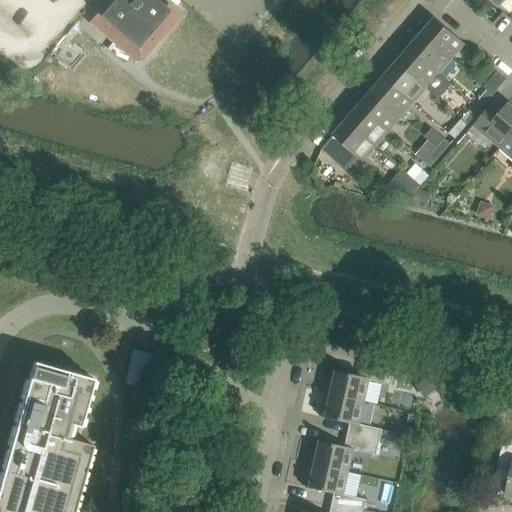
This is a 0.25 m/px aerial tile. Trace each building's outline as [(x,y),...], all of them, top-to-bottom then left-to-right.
[(121,0),(108,15),(102,10),(91,23),(133,59),(142,58),(179,16),(166,5),(161,11),(147,0),(121,0)] [(434,17),(421,32),(451,58),(464,43),(434,17)] [(421,32),(409,47),(439,73),(451,58),(421,32)] [(409,47),(396,61),(426,88),(438,98),(440,97),(442,95),(443,94),(444,94),(446,92),(447,90),(448,89),(449,88),(450,86),(451,84),(439,73),(409,47)] [(396,61),(383,76),(414,102),(426,88),(396,61)] [(506,80),(497,71),(484,87),(487,89),(493,95),(506,80)] [(383,76),(371,90),(401,117),(414,102),(383,76)] [(487,89),(479,99),(485,104),(493,95),(487,89)] [(371,90),(358,105),(388,131),(401,117),(371,90)] [(501,110),(493,103),(468,130),(477,138),(483,132),(500,147),(511,133),(511,104),(509,102),(501,110)] [(358,105),(346,119),(376,146),(388,131),(358,105)] [(462,119),(468,124),(474,117),(468,112),(462,119)] [(334,135),(322,149),(323,149),(345,169),(347,166),(358,154),(364,159),(376,146),(346,119),(333,135),(334,135)] [(455,138),(468,124),(462,119),(449,133),(455,138)] [(511,133),(500,147),(511,157),(511,133)] [(443,140),(437,148),(443,153),(449,146),(443,140)] [(433,164),(443,153),(437,148),(427,159),(433,164)] [(423,171),(415,180),(421,185),(429,176),(423,171)] [(410,196),(420,185),(409,176),(404,182),(404,190),(410,196)] [(207,351),(211,337),(211,335),(200,332),(199,337),(197,349),(207,351)] [(149,388),(158,353),(133,347),(124,381),(149,388)] [(0,511),(72,511),(92,445),(67,438),(71,425),(80,427),(93,379),(66,371),(65,375),(34,368),(35,362),(33,362),(0,477),(0,511)] [(330,370),(325,393),(362,402),(367,379),(390,385),(393,371),(361,364),(359,376),(330,370)] [(427,376),(417,382),(426,395),(436,389),(427,376)] [(492,389),(489,404),(504,408),(507,393),(492,389)] [(325,393),(320,417),(348,423),(358,425),(358,424),(357,424),(362,402),(325,393)] [(372,427),(369,440),(377,442),(380,429),(372,427)] [(314,440),(309,464),(346,472),(351,450),(352,450),(352,449),(344,447),(314,440)] [(369,440),(366,453),(374,455),(377,442),(369,440)] [(511,445),(503,444),(497,469),(510,472),(505,494),(511,495),(511,445)] [(341,494),(346,472),(309,464),(304,487),(342,496),(342,494),(341,494)] [(356,499),(354,510),(360,511),(362,511),(362,510),(365,501),(356,499)]
